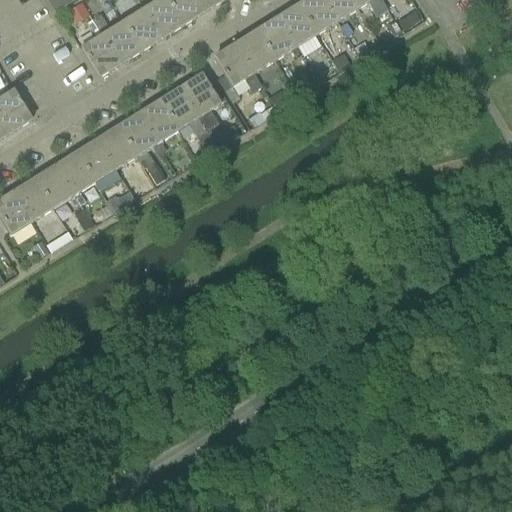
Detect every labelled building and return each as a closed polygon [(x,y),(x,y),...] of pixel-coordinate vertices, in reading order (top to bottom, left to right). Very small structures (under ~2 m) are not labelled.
[(76,1),(76,0),(47,0),(56,14),(76,1)] [(182,28),(163,0),(161,0),(143,12),(161,41),(182,28)] [(202,16),(192,0),(163,0),(182,28),(202,16)] [(223,2),(221,0),(192,0),(202,16),(223,2)] [(336,25),(319,0),(310,0),(297,9),(315,38),(336,25)] [(356,12),(348,0),(319,0),(336,25),(356,12)] [(348,0),(356,12),(366,6),(376,22),(387,15),(377,0),(348,0)] [(315,38),(297,9),(276,22),(294,51),(315,38)] [(161,41),(143,12),(121,25),(140,54),(161,41)] [(140,54),(121,25),(109,33),(99,17),(91,22),(101,38),(120,67),(140,54)] [(396,24),(402,34),(413,27),(407,17),(396,24)] [(294,51),(276,22),(255,35),(273,64),(294,51)] [(385,29),(392,40),(399,35),(393,25),(385,29)] [(273,64),(255,35),(234,47),(253,77),(273,64)] [(120,67),(101,38),(79,51),(98,81),(120,67)] [(253,77),(234,47),(213,61),(224,78),(231,89),(231,90),(242,84),(249,96),(260,89),(253,77)] [(219,108),(201,78),(179,92),(196,122),(204,134),(205,136),(219,128),(209,114),(219,108)] [(224,78),(217,83),(224,93),(231,89),(224,78)] [(196,122),(179,92),(157,105),(175,135),(187,127),(195,140),(204,134),(196,122)] [(30,123),(12,94),(0,101),(0,121),(9,136),(30,123)] [(175,135),(157,105),(137,118),(155,148),(160,144),(175,135)] [(275,117),(273,114),(269,107),(246,122),(252,131),(275,117)] [(155,148),(137,118),(116,131),(134,161),(151,150),(155,148)] [(0,141),(9,136),(0,121),(0,141)] [(134,161),(116,131),(96,143),(114,173),(134,161)] [(114,173),(96,143),(76,156),(94,185),(114,173)] [(160,144),(155,148),(160,156),(165,153),(160,144)] [(155,148),(151,150),(157,159),(160,157),(160,156),(155,148)] [(94,185),(76,156),(55,169),(73,198),(94,185)] [(73,198),(55,169),(34,182),(52,211),(73,198)] [(52,211),(34,182),(13,195),(31,224),(52,211)] [(31,224),(13,195),(0,203),(0,222),(10,238),(31,224)] [(112,200),(105,204),(114,217),(124,211),(118,201),(112,200)]
